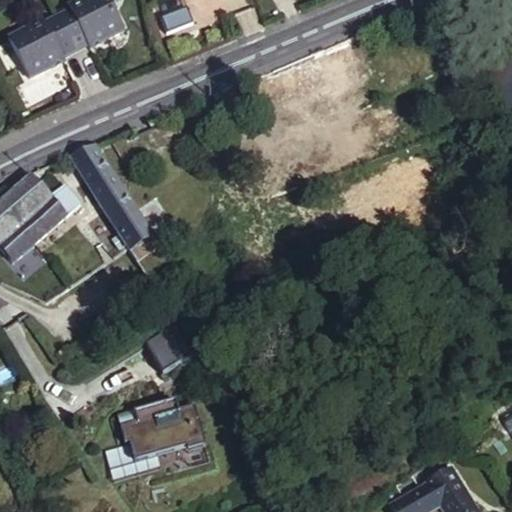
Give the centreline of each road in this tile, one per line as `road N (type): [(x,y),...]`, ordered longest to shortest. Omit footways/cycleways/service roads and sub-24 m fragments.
road 1 (tertiary): [(0,167),(386,0)]
road 2 (unknown): [(0,280),(34,306),(68,311),(127,300)]
